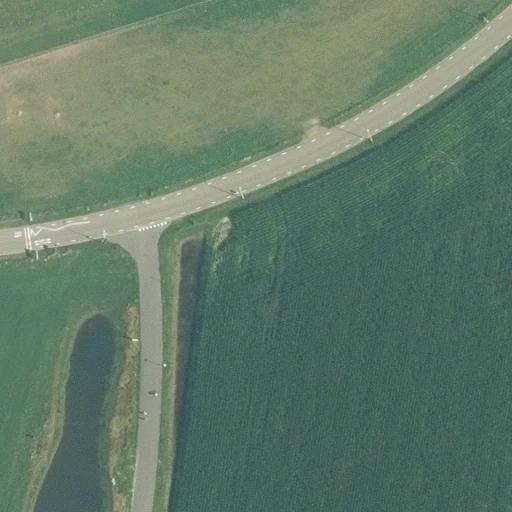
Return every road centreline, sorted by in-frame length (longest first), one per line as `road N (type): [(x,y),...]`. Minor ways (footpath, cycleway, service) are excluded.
road 1 (unclassified): [(143,214),(311,150),(396,107),(511,20)]
road 2 (residential): [(143,214),(151,386),(139,511)]
road 3 (unclassified): [(0,241),(143,214)]
